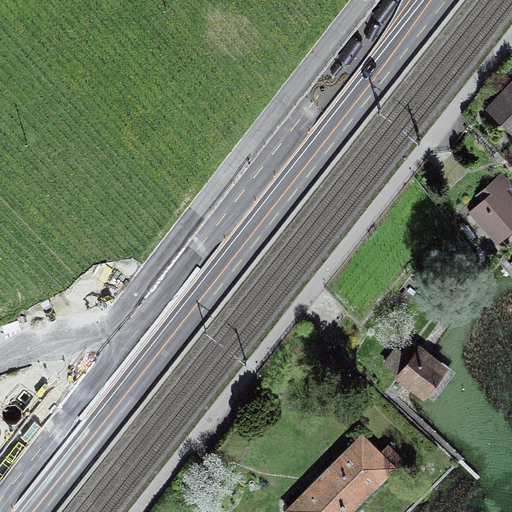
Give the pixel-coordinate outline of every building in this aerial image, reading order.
[(511,86),(492,108),(511,127),(511,86)] [(473,212),(496,239),(511,224),(511,200),(500,188),(505,184),(498,177),(486,187),(492,194),(473,212)] [(433,401),(455,372),(420,346),(410,360),(396,350),(385,364),(433,401)] [(391,467),(378,454),(360,436),(285,510),(286,511),(351,511),(349,510),(392,468),(391,467)] [(378,454),(391,467),(398,460),(385,447),(378,454)]
